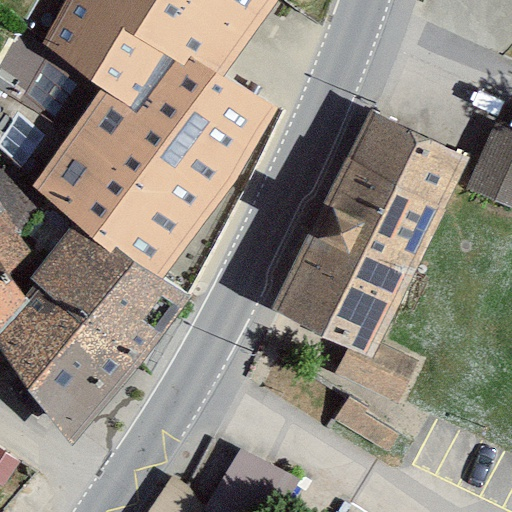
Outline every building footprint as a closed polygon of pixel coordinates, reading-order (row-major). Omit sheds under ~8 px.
[(277,0),(73,0),(50,36),(100,81),(128,36),(220,79),(277,0)] [(0,352),(0,353),(73,450),(193,303),(166,274),(276,110),(220,79),(128,36),(100,81),(46,184),(4,167),(0,169),(0,261),(42,303),(0,352)] [(484,164),(383,113),(286,307),(387,358),(484,164)] [(473,192),(511,209),(511,132),(502,128),(473,192)] [(0,352),(42,303),(0,261),(0,352)] [(236,442),(202,511),(243,511),(244,511),(274,511),(295,471),(236,442)]
